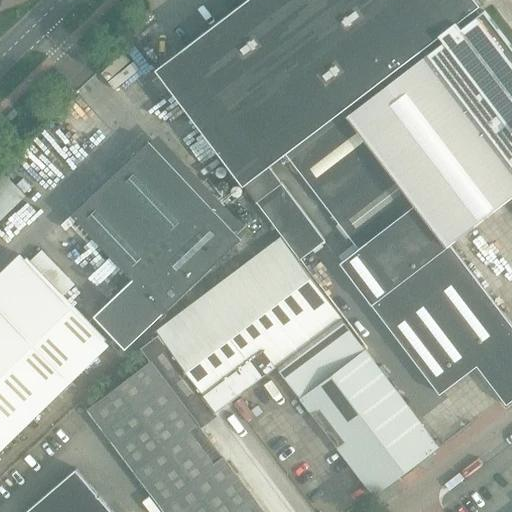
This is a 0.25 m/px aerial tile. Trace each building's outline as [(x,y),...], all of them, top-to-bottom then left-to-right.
[(346,109),(476,10),(482,6),(477,0),(248,0),(157,70),(257,203),(282,184),(269,167),(286,154),(346,109)] [(511,47),(503,35),(485,13),(481,16),(476,10),(346,109),(419,204),(449,242),(511,193),(511,47)] [(346,109),(286,154),(359,250),(419,204),(346,109)] [(165,315),(243,241),(241,239),(240,240),(150,146),(151,145),(149,144),(73,217),(133,281),(95,317),(125,350),(164,313),(165,315)] [(326,241),(282,184),(257,203),(284,239),(300,261),(326,241)] [(359,250),(340,264),(372,306),(440,395),(477,367),(502,400),(507,405),(511,401),(511,325),(451,245),(450,244),(449,242),(419,204),(359,250)] [(284,239),(157,334),(159,336),(217,413),(232,401),(276,367),(343,317),(300,261),(284,239)] [(0,441),(105,340),(26,259),(0,284),(0,441)] [(343,317),(276,367),(301,400),(301,399),(302,400),(373,494),(374,495),(388,485),(398,477),(398,478),(400,477),(399,476),(412,466),(413,467),(414,466),(414,465),(438,447),(341,320),(344,318),(343,317)] [(264,511),(201,429),(218,417),(215,414),(217,413),(159,336),(140,349),(150,363),(87,411),(164,511),(264,511)] [(81,511),(100,497),(76,469),(48,493),(64,511),(81,511)] [(64,511),(48,493),(26,511),(64,511)] [(112,511),(100,497),(81,511),(112,511)]
